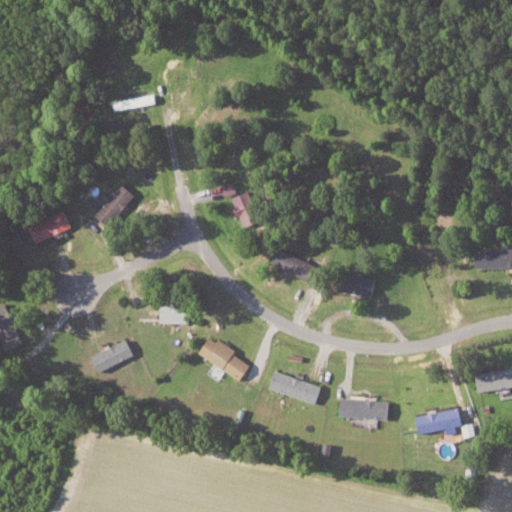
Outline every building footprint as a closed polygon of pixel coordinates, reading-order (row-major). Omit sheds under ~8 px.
[(98,215),(114,226),(137,192),(121,181),(98,215)] [(265,221),(251,189),(233,197),(247,228),(265,221)] [(75,227),(68,209),(31,223),(38,241),(75,227)] [(270,262),(316,282),(323,266),(277,246),(270,262)] [(511,247),(478,249),(479,267),(511,266),(511,247)] [(378,276),(351,274),(349,292),(376,295),(378,276)] [(0,304),(0,330),(8,350),(25,343),(8,301),(0,304)] [(192,322),(193,304),(164,303),(164,322),(192,322)] [(202,353),(244,379),(253,364),(237,354),(239,350),(213,334),(202,353)] [(102,371),(137,354),(129,337),(94,354),(102,371)] [(511,387),(511,368),(480,372),(482,390),(511,387)] [(319,401),(323,383),(277,372),(273,389),(319,401)] [(343,416),(392,418),(392,400),(344,398),(343,416)]
